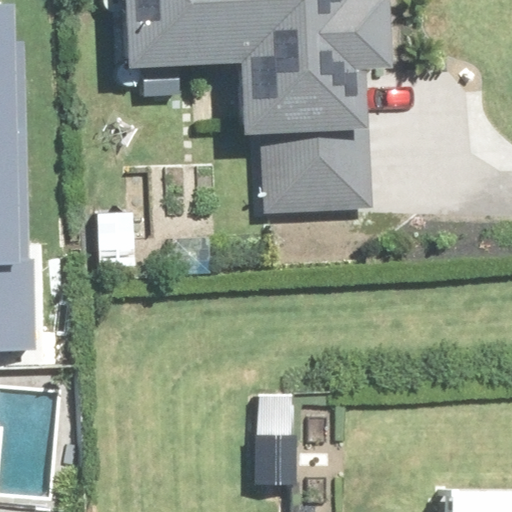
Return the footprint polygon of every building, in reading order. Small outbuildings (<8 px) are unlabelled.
[(235,141),(260,141),(260,222),(355,222),(356,141),(356,80),(385,80),(385,0),(120,0),(121,70),(235,70),(235,141)] [(0,360),(16,360),(4,21),(0,21),(0,360)] [(132,216),(96,216),(96,273),(131,273),(132,216)] [(339,511),(342,459),(299,456),(296,511),(339,511)] [(511,511),(511,491),(451,489),(449,511),(511,511)]
